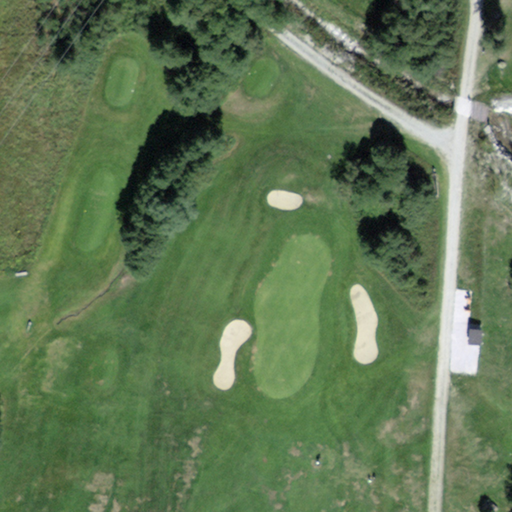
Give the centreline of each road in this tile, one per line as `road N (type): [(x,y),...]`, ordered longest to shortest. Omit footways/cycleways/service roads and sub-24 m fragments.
road 1 (track): [(433,511),(457,157)]
road 2 (track): [(235,0),(457,157)]
road 3 (track): [(475,0),(457,157)]
